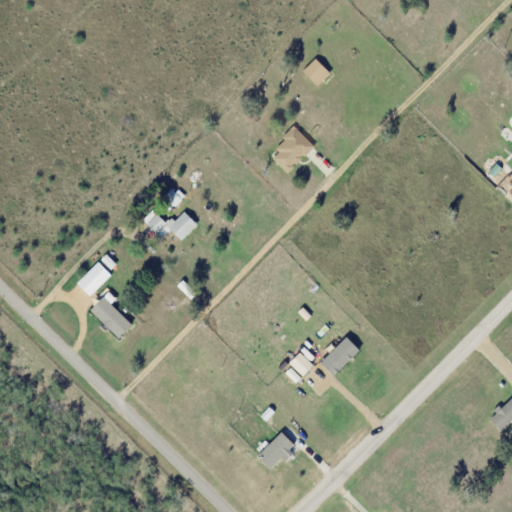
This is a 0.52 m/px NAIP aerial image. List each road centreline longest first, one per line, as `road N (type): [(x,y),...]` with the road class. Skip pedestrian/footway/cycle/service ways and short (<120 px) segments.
road 1 (residential): [(118,396),(510,0)]
road 2 (residential): [(235,511),(0,281)]
road 3 (residential): [(298,511),(511,298)]
